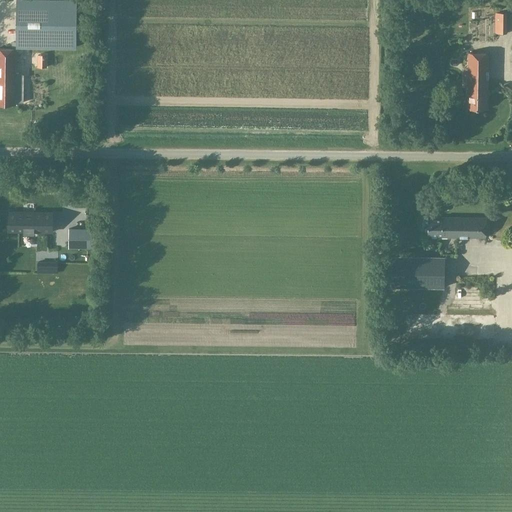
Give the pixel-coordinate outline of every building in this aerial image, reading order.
[(77,0),(17,0),(16,42),(12,42),(12,48),(17,48),(17,46),(77,47),(77,0)] [(506,34),(507,13),(495,13),(494,33),(506,34)] [(0,104),(16,104),(17,48),(0,48),(0,104)] [(488,109),(489,53),(469,52),(468,108),(488,109)] [(7,231),(23,232),(23,234),(35,234),(35,232),(52,232),(52,212),(8,212),(7,231)] [(437,234),(437,237),(486,237),(486,217),(442,217),(442,220),(428,220),(427,228),(427,234),(437,234)] [(94,248),(94,228),(69,228),(68,248),(94,248)] [(444,288),(445,256),(389,255),(389,287),(444,288)] [(58,274),(58,262),(37,261),(37,273),(58,274)] [(485,326),(485,341),(493,340),(492,322),(481,322),(481,326),(485,326)]
